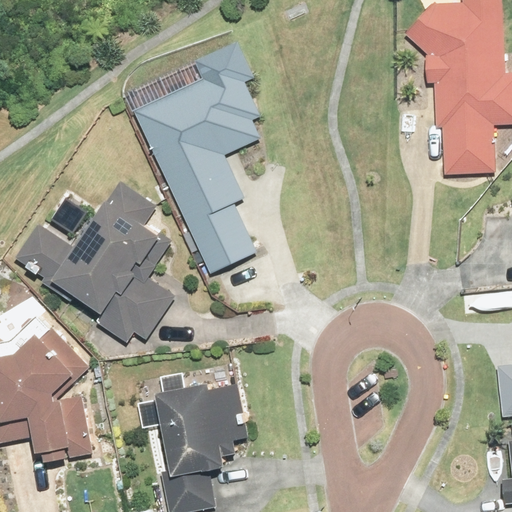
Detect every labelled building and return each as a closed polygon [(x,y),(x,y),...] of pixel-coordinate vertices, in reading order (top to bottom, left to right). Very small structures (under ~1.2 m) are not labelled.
[(445,124),(447,171),(493,169),(491,120),(511,118),(511,74),(505,74),(501,0),(463,0),(463,2),(437,3),(435,1),(405,35),(428,55),(429,80),(438,80),(439,124),(445,124)] [(135,111),(211,274),(258,251),(235,202),(245,197),(225,155),(261,137),(251,119),(261,113),(246,81),(255,76),(238,42),(196,61),(204,78),(135,111)] [(147,339),(176,295),(150,275),(173,239),(161,230),(158,233),(146,224),(157,205),(121,180),(109,200),(105,197),(73,242),(39,222),(16,256),(101,314),(96,319),(129,341),(135,331),(147,339)] [(0,353),(0,441),(36,436),(38,449),(44,448),(46,459),(66,455),(64,446),(67,444),(70,458),(95,452),(82,394),(59,400),(58,396),(90,365),(52,325),(40,338),(35,332),(15,351),(0,353)] [(511,363),(498,365),(503,417),(511,416),(511,363)] [(234,438),(248,435),(238,382),(209,388),(208,381),(155,391),(170,473),(163,474),(170,511),(186,511),(216,506),(209,467),(225,464),(223,454),(236,452),(234,438)] [(511,503),(511,440),(510,441),(511,462),(511,477),(503,479),(506,504),(511,503)]
